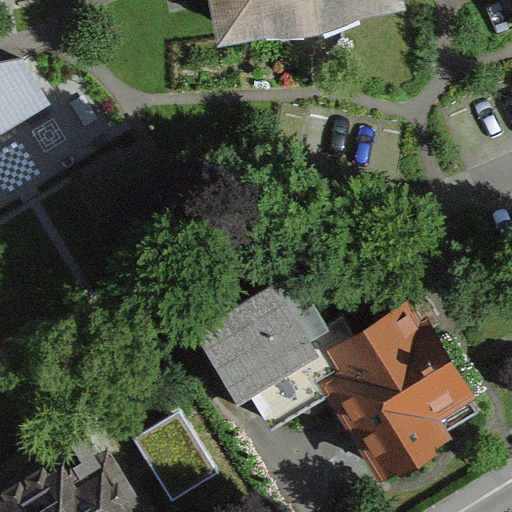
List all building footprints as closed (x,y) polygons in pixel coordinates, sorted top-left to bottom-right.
[(406,0),(229,0),(238,46),(409,12),(406,0)] [(28,65),(0,73),(0,203),(105,144),(76,92),(51,106),(28,65)] [(336,270),(228,337),(277,415),(340,377),(407,486),(468,448),(455,428),(505,397),(446,302),(380,342),(336,270)] [(139,432),(174,499),(224,473),(189,406),(139,432)] [(140,511),(126,489),(99,507),(78,476),(24,511),(140,511)]
